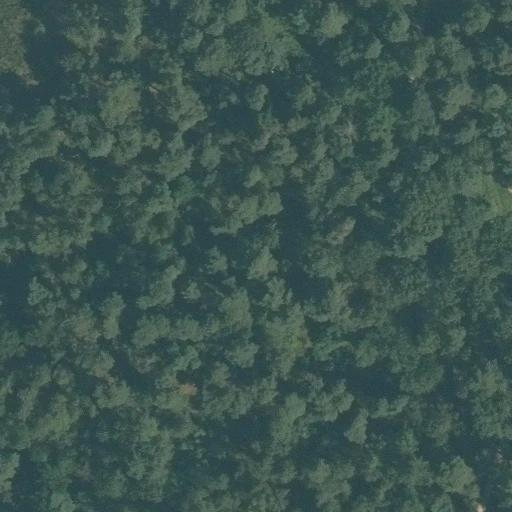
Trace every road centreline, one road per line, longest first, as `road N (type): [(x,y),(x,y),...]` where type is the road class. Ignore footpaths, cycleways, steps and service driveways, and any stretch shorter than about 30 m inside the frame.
road 1 (unknown): [(391,511),(441,382),(463,102),(457,77),(482,0)]
road 2 (track): [(459,155),(264,0)]
